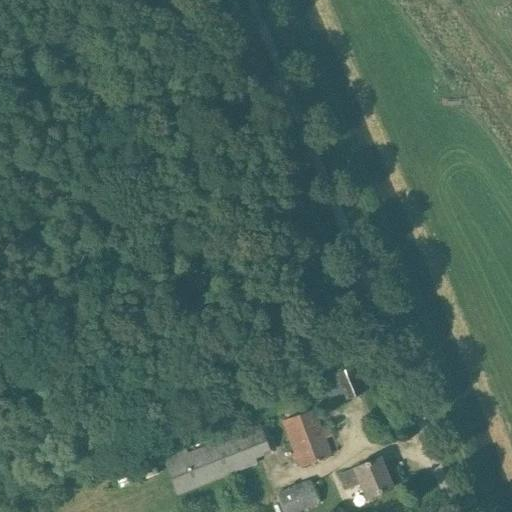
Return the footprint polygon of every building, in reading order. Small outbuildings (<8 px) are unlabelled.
[(364,395),(353,366),(335,373),(346,401),(364,395)] [(321,428),(314,409),(281,422),(300,469),(332,456),(325,439),(333,436),(329,426),(329,425),(321,428)] [(188,453),(164,463),(177,496),(258,464),(256,459),(271,453),(260,424),(188,453)] [(393,490),(380,458),(353,469),(354,470),(339,476),(346,492),(360,486),(367,501),(393,490)] [(297,511),(319,504),(310,481),(276,493),(283,511),(297,511)]
